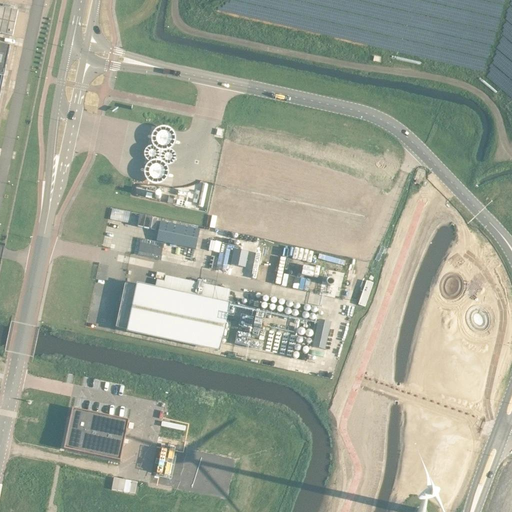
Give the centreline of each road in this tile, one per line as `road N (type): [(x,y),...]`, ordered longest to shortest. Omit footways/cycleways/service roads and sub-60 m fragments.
road 1 (tertiary): [(511,250),(432,160),(376,114),(136,61)]
road 2 (unclassified): [(54,172),(0,446)]
road 3 (unclassified): [(67,47),(52,133),(54,172)]
